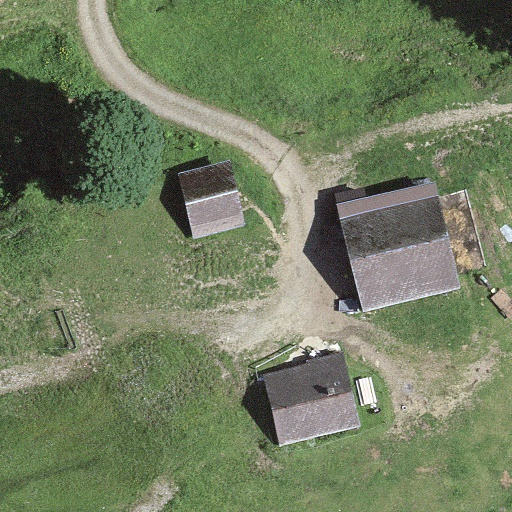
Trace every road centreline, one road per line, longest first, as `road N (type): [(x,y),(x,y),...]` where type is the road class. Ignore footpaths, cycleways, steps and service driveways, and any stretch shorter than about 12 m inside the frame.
road 1 (track): [(99,0),(118,60),(161,99),(268,152),(304,224),(313,305),(257,326),(120,309)]
road 2 (track): [(313,305),(511,375)]
